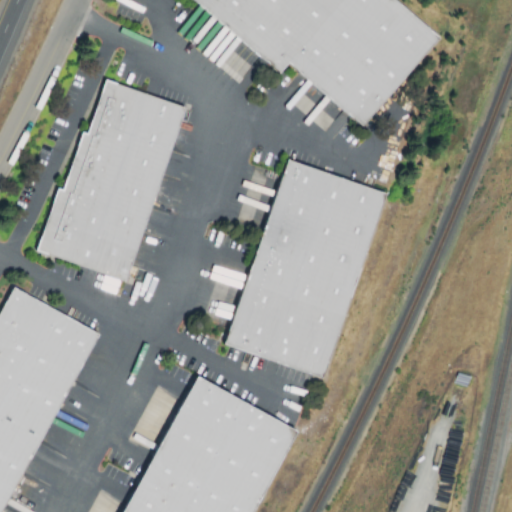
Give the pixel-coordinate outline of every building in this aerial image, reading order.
[(393,0),(193,0),(282,75),(290,65),(363,128),(389,97),(439,39),(393,0)] [(36,253),(126,284),(186,109),(108,82),(89,135),(83,133),(63,191),(58,189),(36,253)] [(225,346),(323,380),(387,194),(383,193),(289,160),(225,346)] [(0,511),(2,511),(100,337),(15,290),(0,317),(0,511)] [(124,511),(254,511),(298,433),(199,378),(124,511)]
